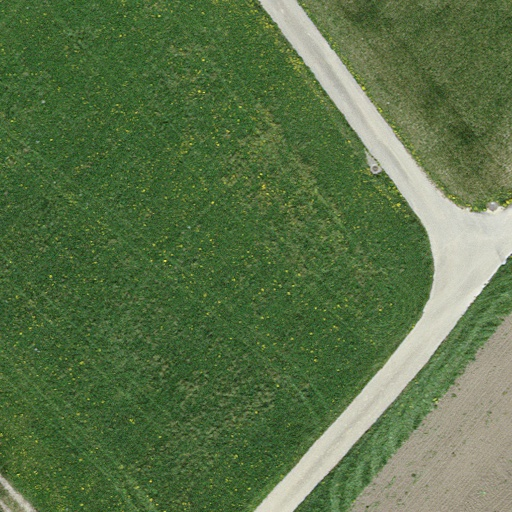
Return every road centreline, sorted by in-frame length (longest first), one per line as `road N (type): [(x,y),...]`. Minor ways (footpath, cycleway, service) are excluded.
road 1 (track): [(280,0),(480,271)]
road 2 (track): [(480,271),(266,511)]
